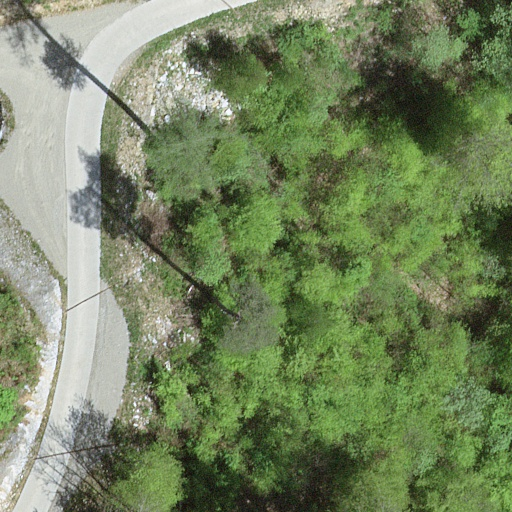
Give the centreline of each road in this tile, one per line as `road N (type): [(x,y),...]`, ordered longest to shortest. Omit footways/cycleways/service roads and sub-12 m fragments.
road 1 (track): [(0,249),(59,316),(73,348),(73,393),(60,425),(0,476)]
road 2 (track): [(263,0),(0,43)]
